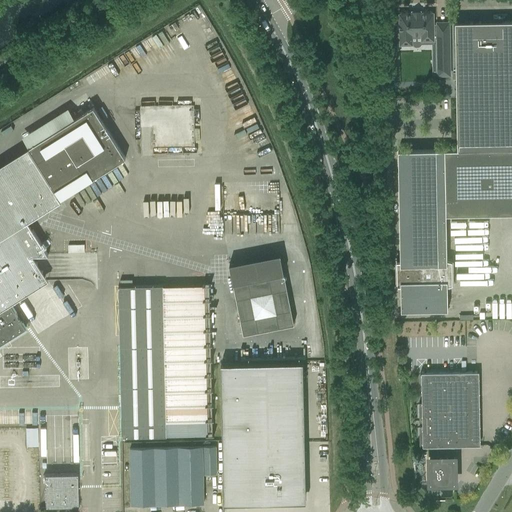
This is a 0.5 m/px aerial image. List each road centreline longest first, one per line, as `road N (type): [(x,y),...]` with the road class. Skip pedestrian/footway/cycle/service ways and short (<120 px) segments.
road 1 (secondary): [(373,450),(359,315),(324,150),(262,13)]
road 2 (unknown): [(208,247),(283,246),(294,255),(305,313),(294,328),(235,333),(216,271)]
road 3 (unknown): [(144,181),(206,163),(218,135),(210,107),(191,83),(113,89)]
road 4 (unknown): [(95,390),(112,239)]
road 5 (unknown): [(303,511),(313,363)]
road 6 (unknown): [(113,89),(80,92),(0,139)]
road 7 (unknown): [(98,511),(95,390)]
